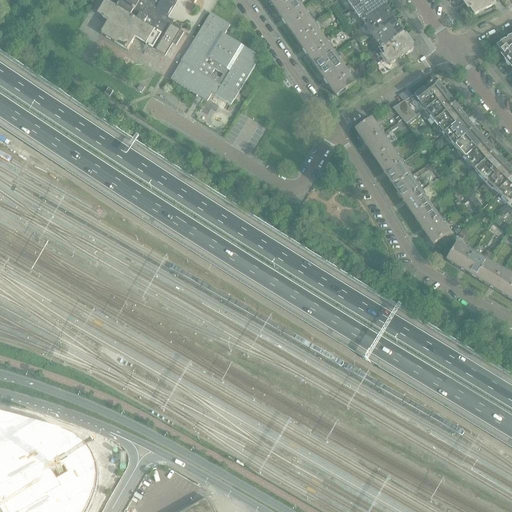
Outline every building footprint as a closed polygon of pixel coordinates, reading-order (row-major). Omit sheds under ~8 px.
[(103,0),(106,1),(97,15),(109,21),(101,35),(128,51),(135,38),(146,44),(145,45),(165,57),(172,44),(176,46),(184,33),(171,26),(173,23),(167,19),(178,0),(103,0)] [(313,24),(295,0),(282,0),(274,6),(295,36),(313,24)] [(378,0),(348,0),(349,1),(348,2),(359,17),(364,23),(385,8),(384,8),(385,6),(383,3),(381,3),(378,0)] [(493,4),(491,0),(461,0),(473,16),(496,5),(495,3),(493,4)] [(329,3),(324,6),(329,13),(334,9),(329,3)] [(383,49),(403,35),(402,34),(403,32),(401,29),(399,30),(395,23),(397,22),(394,18),(393,20),(388,13),(389,12),(387,9),(385,9),(385,8),(364,23),(367,28),(366,28),(378,45),(379,44),(383,49)] [(230,25),(211,14),(210,14),(171,80),(197,96),(196,97),(196,98),(197,97),(207,102),(212,94),(215,96),(231,106),(260,57),(224,35),(230,25)] [(334,54),(313,24),(295,36),(316,66),(334,54)] [(407,37),(405,37),(403,35),(383,49),(385,53),(384,53),(386,57),(384,58),(390,66),(396,62),(397,62),(407,55),(408,56),(410,54),(410,53),(412,51),(413,46),(407,37)] [(511,40),(505,43),(504,42),(497,48),(506,60),(511,54),(511,40)] [(355,85),(343,68),(334,54),(316,66),(326,82),(337,97),(355,85)] [(376,66),(380,63),(375,55),(374,56),(370,58),(376,66)] [(406,60),(398,65),(400,68),(408,63),(406,60)] [(441,87),(437,81),(430,86),(427,80),(416,89),(420,94),(415,97),(426,112),(422,115),(431,126),(434,124),(456,106),(452,101),(450,102),(440,88),(441,87)] [(109,90),(105,95),(110,98),(114,93),(109,90)] [(404,102),(412,96),(408,90),(399,95),(404,102)] [(415,117),(413,115),(404,102),(399,106),(411,120),(415,117)] [(405,124),(411,120),(399,106),(393,109),(405,124)] [(469,126),(465,121),(458,113),(460,111),(456,106),(434,124),(445,136),(454,148),(475,130),(471,125),(469,126)] [(390,148),(382,135),(372,121),(356,132),(374,159),(390,148)] [(489,149),(485,144),(477,136),(479,135),(475,130),(454,148),(475,172),(495,153),(490,148),(489,149)] [(421,135),(416,138),(420,143),(425,139),(421,135)] [(411,178),(401,163),(394,153),(399,149),(396,144),(390,148),(374,159),(395,189),(411,178)] [(511,172),(506,167),(498,159),(500,158),(495,153),(475,172),(487,184),(497,195),(511,179),(511,170),(511,171),(511,172)] [(453,170),(448,176),(451,179),(456,174),(453,170)] [(430,206),(411,178),(395,189),(414,217),(430,206)] [(511,179),(497,195),(511,208),(511,179)] [(461,194),(457,188),(453,192),(457,197),(461,194)] [(471,189),(464,195),(468,199),(475,194),(471,189)] [(476,200),(471,203),(477,210),(481,206),(476,200)] [(449,235),(440,220),(430,206),(414,217),(433,246),(449,235)] [(487,263),(473,254),(458,245),(448,262),(477,280),(487,263)] [(511,288),(511,278),(502,272),(487,263),(477,280),(506,298),(511,288)] [(0,511),(87,511),(98,496),(99,490),(100,484),(100,478),(100,472),(98,466),(96,460),(93,455),(90,450),(86,445),(81,441),(76,438),(71,435),(0,417),(0,511)] [(213,511),(206,500),(184,511),(213,511)]
